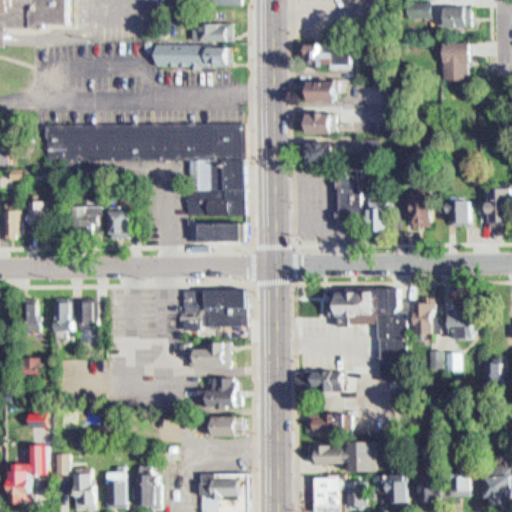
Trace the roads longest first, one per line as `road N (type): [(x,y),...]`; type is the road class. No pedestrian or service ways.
road 1 (tertiary): [(274,511),(270,0)]
road 2 (residential): [(511,260),(0,264)]
